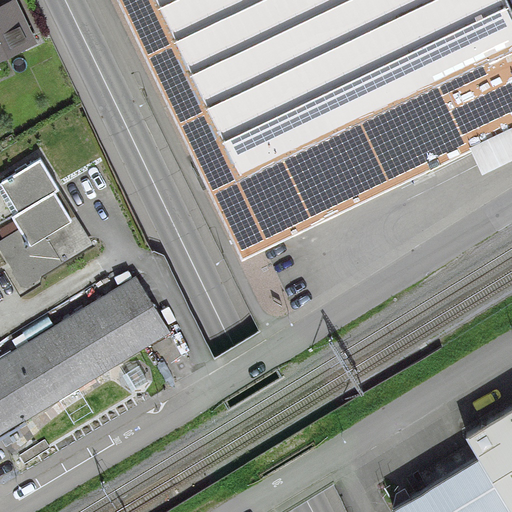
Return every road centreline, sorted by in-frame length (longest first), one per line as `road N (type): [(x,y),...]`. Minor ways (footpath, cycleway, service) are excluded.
road 1 (residential): [(511,210),(21,511)]
road 2 (residential): [(62,0),(310,511)]
road 3 (residential): [(511,341),(229,511)]
